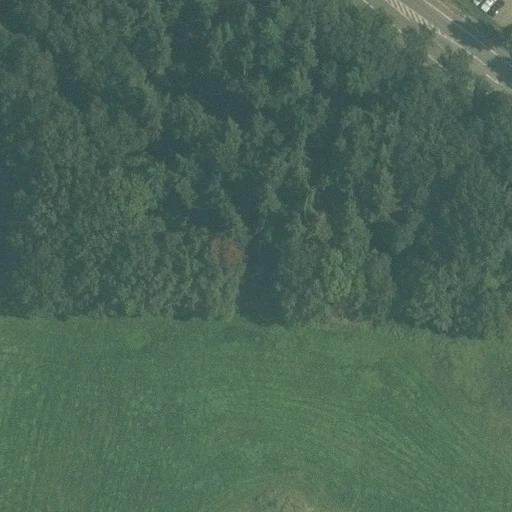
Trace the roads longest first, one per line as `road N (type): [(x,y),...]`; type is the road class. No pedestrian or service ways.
road 1 (residential): [(0,509),(19,446),(71,430),(400,511)]
road 2 (secondary): [(387,0),(511,95)]
